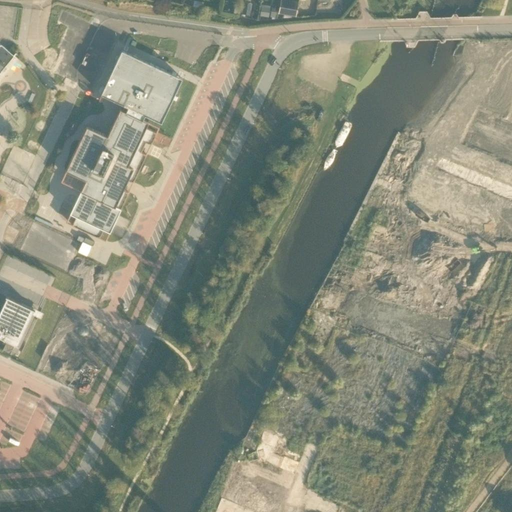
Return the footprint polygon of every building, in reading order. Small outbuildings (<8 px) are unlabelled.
[(281,0),(279,13),(295,16),(297,3),(281,0)] [(230,11),(236,13),(238,3),(232,1),(230,11)] [(250,15),(252,3),(243,2),(242,14),(250,15)] [(268,17),(270,7),(261,6),(260,15),(268,17)] [(406,48),(414,47),(429,16),(425,10),(418,11),(403,40),(406,48)] [(438,40),(441,44),(445,41),(457,17),(456,13),(452,14),(438,40)] [(1,44),(0,44),(0,72),(1,70),(14,56),(1,44)] [(80,140),(65,170),(85,180),(80,190),(78,195),(70,213),(76,216),(72,225),(87,232),(91,234),(99,238),(99,237),(103,229),(110,232),(110,231),(118,215),(128,192),(123,189),(128,180),(133,182),(146,154),(141,151),(145,142),(151,144),(157,132),(146,127),(150,117),(161,122),(172,99),(111,71),(95,105),(104,109),(117,115),(107,135),(86,126),(80,140)] [(83,241),(78,252),(87,256),(92,246),(83,241)] [(14,344),(18,346),(35,309),(6,296),(0,307),(0,337),(7,341),(14,344)] [(10,354),(14,344),(7,341),(2,350),(10,354)] [(260,429),(249,456),(292,473),(297,460),(272,450),(277,436),(260,429)] [(284,511),(285,508),(263,500),(259,511),(214,495),(207,511),(284,511)]
